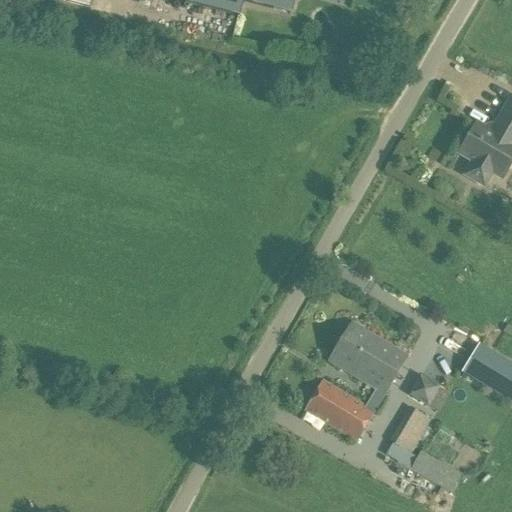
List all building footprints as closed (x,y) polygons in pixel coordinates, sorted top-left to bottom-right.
[(178,0),(179,0),(239,15),(242,1),(273,9),(275,0),(178,0)] [(459,153),(472,161),(465,174),(483,185),(491,172),(501,177),(511,158),(511,98),(490,132),(476,124),(459,153)] [(329,363),(357,380),(375,391),(385,397),(408,357),(352,324),(329,363)] [(511,403),(511,365),(481,346),(463,374),(511,403)] [(419,377),(408,397),(428,408),(439,387),(419,377)] [(374,413),(385,397),(375,391),(365,408),(323,382),(305,412),(356,442),(374,413)] [(409,408),(388,442),(409,456),(430,421),(409,408)] [(485,430),(464,417),(450,439),(461,445),(449,464),(460,470),(485,430)] [(420,451),(409,471),(451,495),(463,476),(420,451)]
